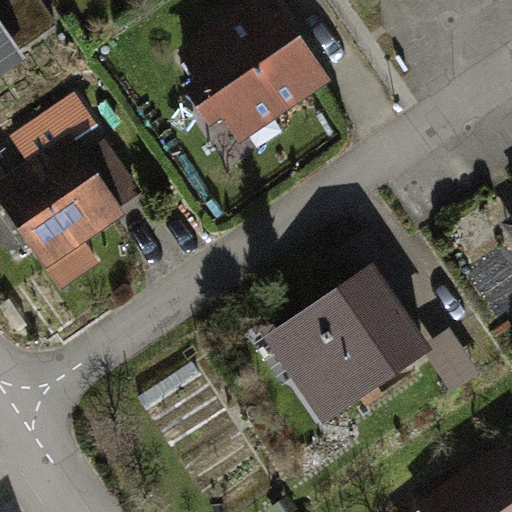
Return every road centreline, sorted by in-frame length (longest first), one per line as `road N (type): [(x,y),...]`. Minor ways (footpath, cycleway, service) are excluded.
road 1 (residential): [(14,402),(511,82)]
road 2 (residential): [(14,402),(88,511)]
